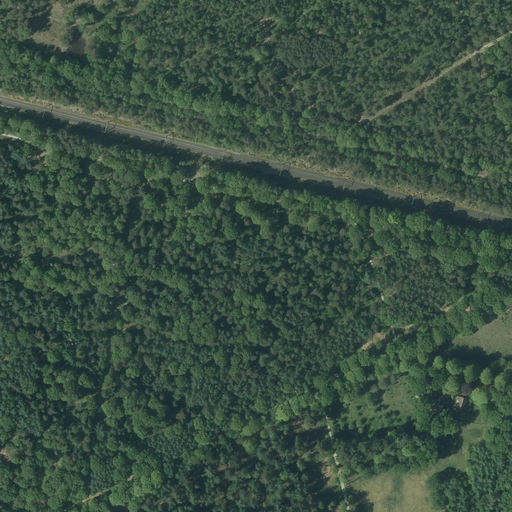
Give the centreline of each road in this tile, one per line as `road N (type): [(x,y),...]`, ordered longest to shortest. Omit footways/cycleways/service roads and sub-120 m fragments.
road 1 (track): [(0,69),(511,195)]
road 2 (track): [(0,138),(511,257)]
road 3 (track): [(61,511),(397,346)]
road 4 (track): [(478,53),(329,140),(306,133),(252,0)]
road 5 (track): [(141,171),(87,499)]
road 6 (track): [(329,140),(511,185)]
road 7 (track): [(456,0),(511,146)]
